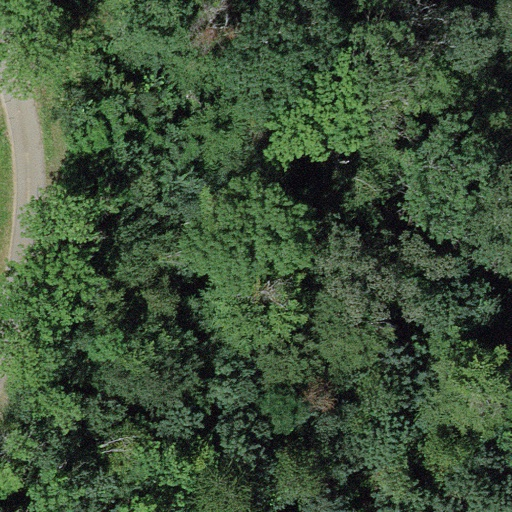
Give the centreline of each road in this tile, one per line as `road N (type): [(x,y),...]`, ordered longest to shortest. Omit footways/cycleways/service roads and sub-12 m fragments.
road 1 (track): [(0,320),(18,254),(23,144),(0,64)]
road 2 (track): [(52,0),(49,102),(23,144)]
